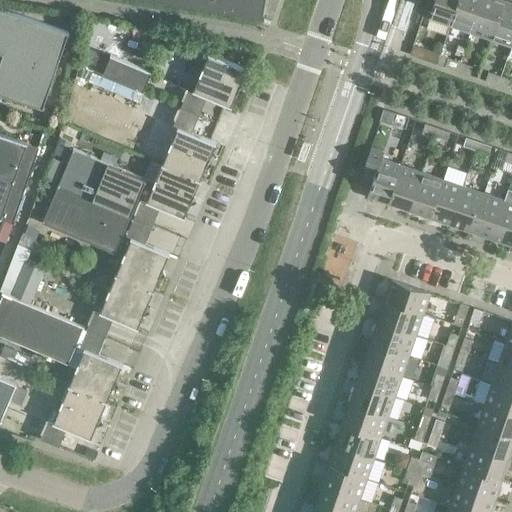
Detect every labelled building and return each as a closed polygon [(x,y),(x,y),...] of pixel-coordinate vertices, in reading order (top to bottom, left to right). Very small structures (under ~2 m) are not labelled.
[(147,0),(262,20),(265,0),(147,0)] [(458,0),(434,0),(428,18),(450,25),(458,0)] [(481,0),(458,0),(450,25),(470,32),(481,0)] [(504,0),(503,0),(481,0),(470,32),(491,39),(504,0)] [(511,43),(511,3),(504,0),(491,39),(511,46),(511,43)] [(0,91),(44,107),(44,105),(55,70),(56,70),(56,69),(56,68),(68,32),(69,32),(69,31),(0,7),(0,91)] [(458,45),(454,55),(461,58),(464,48),(458,45)] [(85,57),(82,64),(91,67),(94,61),(96,55),(94,51),(89,48),(85,57)] [(429,53),(418,49),(415,56),(427,60),(429,53)] [(248,69),(209,52),(209,54),(210,54),(204,68),(203,68),(200,75),(195,90),(194,89),(193,91),(232,107),(233,106),(232,105),(247,70),(248,70),(248,69)] [(107,53),(99,72),(141,90),(149,71),(107,53)] [(446,67),(457,71),(459,63),(448,59),(446,67)] [(471,67),(459,63),(457,71),(468,74),(471,67)] [(486,81),(498,85),(500,77),(489,73),(486,81)] [(511,81),(500,77),(498,85),(509,88),(511,81)] [(383,109),(379,121),(391,124),(394,113),(383,109)] [(423,131),(435,135),(437,127),(426,123),(423,131)] [(163,163),(162,164),(201,180),(202,179),(201,179),(216,143),(217,144),(217,142),(178,126),(178,127),(178,128),(173,142),(172,142),(169,149),(163,163)] [(449,131),(437,127),(435,135),(446,139),(449,131)] [(0,176),(26,185),(26,184),(38,148),(39,148),(39,147),(0,133),(0,176)] [(60,137),(54,153),(66,157),(72,142),(60,137)] [(464,145),(476,149),(478,141),(467,137),(464,145)] [(490,145),(478,141),(476,149),(487,153),(490,145)] [(363,170),(375,174),(367,196),(388,204),(402,165),(381,158),(384,151),(371,147),(363,170)] [(58,184),(58,185),(131,216),(132,215),(131,215),(138,197),(186,217),(186,216),(185,216),(200,180),(201,181),(201,180),(162,164),(151,159),(143,177),(108,162),(100,159),(73,148),(73,149),(74,149),(59,184),(58,184)] [(104,151),(100,159),(108,162),(111,154),(104,151)] [(52,154),(44,174),(55,179),(64,159),(52,154)] [(422,172),(402,165),(388,204),(409,210),(422,172)] [(442,179),(422,172),(409,210),(429,217),(442,179)] [(26,185),(0,176),(0,218),(13,223),(13,222),(25,185),(26,186),(26,185)] [(463,186),(442,179),(429,217),(450,224),(463,186)] [(43,220),(42,221),(116,252),(116,251),(115,251),(116,249),(125,253),(122,260),(123,260),(117,274),(116,274),(155,291),(155,290),(154,290),(169,254),(170,254),(171,253),(123,233),(130,216),(131,216),(58,185),(58,186),(44,220),(43,220)] [(483,193),(463,186),(450,224),(470,231),(483,193)] [(511,189),(508,189),(504,200),(491,239),(511,246),(511,245),(511,189)] [(504,200),(483,193),(470,231),(491,239),(504,200)] [(28,224),(24,233),(36,238),(40,229),(28,224)] [(155,291),(116,274),(116,275),(110,289),(107,296),(107,297),(101,311),(100,310),(100,312),(139,328),(139,327),(154,291),(155,291)] [(391,279),(384,300),(423,314),(430,292),(391,279)] [(0,333),(69,363),(70,362),(69,361),(83,327),(84,328),(85,326),(11,295),(11,297),(0,324),(0,333)] [(423,314),(384,300),(377,321),(416,334),(423,314)] [(469,306),(461,303),(457,315),(464,318),(469,306)] [(482,310),(474,307),(470,320),(478,322),(482,310)] [(416,334),(377,321),(370,341),(409,355),(416,334)] [(451,333),(447,345),(454,347),(458,336),(451,333)] [(464,338),(460,349),(467,352),(471,340),(464,338)] [(409,355),(370,341),(363,362),(402,375),(409,355)] [(511,344),(505,342),(498,362),(511,367),(511,344)] [(5,344),(0,354),(33,369),(38,358),(5,344)] [(454,347),(447,345),(443,356),(450,359),(454,347)] [(69,384),(69,385),(108,401),(108,400),(123,365),(124,364),(85,347),(84,348),(85,349),(79,363),(76,370),(70,384),(69,384)] [(467,352),(460,349),(456,361),(463,363),(467,352)] [(402,375),(363,362),(356,382),(395,395),(402,375)] [(511,367),(498,362),(491,383),(511,389),(511,367)] [(437,374),(433,386),(440,388),(444,377),(437,374)] [(0,420),(1,421),(10,401),(16,386),(17,384),(0,377),(0,420)] [(450,379),(446,390),(453,393),(457,381),(450,379)] [(395,395),(356,382),(349,403),(388,416),(395,395)] [(511,389),(491,383),(484,403),(511,412),(511,389)] [(108,401),(69,385),(70,386),(64,400),(63,400),(60,407),(61,407),(55,421),(54,421),(53,422),(92,439),(93,437),(92,437),(107,401),(108,402),(108,401)] [(16,386),(10,401),(21,405),(27,391),(16,386)] [(440,388),(433,386),(429,397),(437,399),(440,388)] [(453,393),(446,390),(442,401),(449,404),(453,393)] [(388,416),(349,403),(342,423),(381,436),(388,416)] [(511,412),(484,403),(477,424),(511,435),(511,412)] [(423,415),(419,426),(426,429),(430,418),(423,415)] [(436,420),(432,431),(439,434),(443,422),(436,420)] [(381,436),(342,423),(335,444),(374,457),(381,436)] [(511,448),(511,435),(477,424),(470,444),(509,457),(511,448)] [(426,429),(419,426),(415,438),(422,440),(426,429)] [(439,434),(432,431),(428,442),(435,445),(439,434)] [(374,457),(335,444),(328,465),(367,478),(374,457)] [(509,457),(470,444),(463,465),(502,478),(509,457)] [(412,457),(408,469),(415,471),(419,460),(412,457)] [(427,463),(419,460),(415,471),(423,474),(427,463)] [(367,478),(328,465),(321,485),(360,498),(367,478)] [(502,478),(463,465),(456,485),(495,499),(502,478)] [(415,471),(408,469),(404,480),(411,483),(415,471)] [(423,474),(415,471),(411,483),(419,485),(423,474)] [(354,511),(360,498),(321,485),(314,505),(333,511),(354,511)] [(490,511),(495,499),(456,485),(449,506),(466,511),(490,511)] [(395,497),(391,509),(398,511),(402,500),(395,497)] [(408,502),(404,511),(412,511),(415,504),(408,502)]
